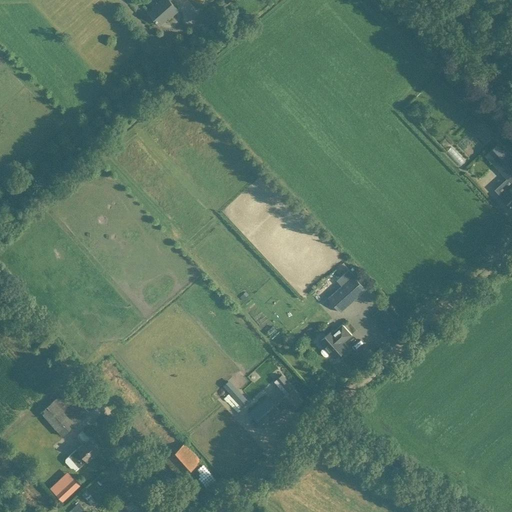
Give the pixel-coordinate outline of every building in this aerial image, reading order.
[(150,13),(147,15),(147,17),(150,21),(152,21),(155,19),(160,25),(172,14),(173,15),(178,10),(172,2),(169,0),(161,0),(160,1),(161,1),(149,12),(150,13)] [(511,153),(500,141),(486,155),(507,178),(511,174),(511,153)] [(511,185),(501,195),(511,206),(511,185)] [(70,244),(60,243),(59,257),(70,258),(70,244)] [(328,298),(341,312),(366,289),(354,275),(328,298)] [(387,304),(377,313),(387,325),(397,316),(387,304)] [(352,335),(342,323),(334,330),(332,329),(320,340),(335,358),(348,347),(344,342),(352,335)] [(279,384),(285,379),(280,372),(274,378),(279,384)] [(281,397),(286,402),(293,410),(303,401),(298,395),(297,394),(299,393),(289,381),(284,385),(288,391),(281,397)] [(68,388),(60,395),(42,411),(64,436),(82,419),(89,413),(68,388)] [(268,396),(250,412),(257,420),(263,427),(281,412),(275,404),(268,396)] [(76,450),(70,455),(66,458),(66,461),(71,467),(73,467),(76,469),(79,466),(80,467),(93,456),(101,449),(91,438),(84,444),(83,443),(76,450)] [(245,468),(265,451),(257,442),(238,459),(245,468)] [(201,461),(194,453),(185,443),(170,456),(186,474),(201,461)] [(74,477),(56,494),(63,501),(81,485),(74,477)] [(143,481),(133,490),(141,498),(146,494),(143,491),(148,486),(143,481)] [(161,511),(178,511),(160,491),(150,499),(161,511)] [(76,504),(69,511),(80,511),(84,509),(78,503),(76,504)]
